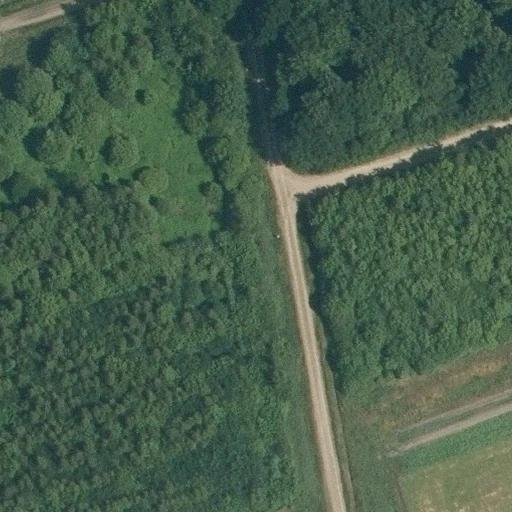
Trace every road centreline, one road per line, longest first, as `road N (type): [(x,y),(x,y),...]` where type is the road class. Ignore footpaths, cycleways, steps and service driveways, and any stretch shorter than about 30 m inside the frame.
road 1 (track): [(281,198),(336,511)]
road 2 (track): [(281,198),(511,117)]
road 3 (track): [(245,0),(281,198)]
